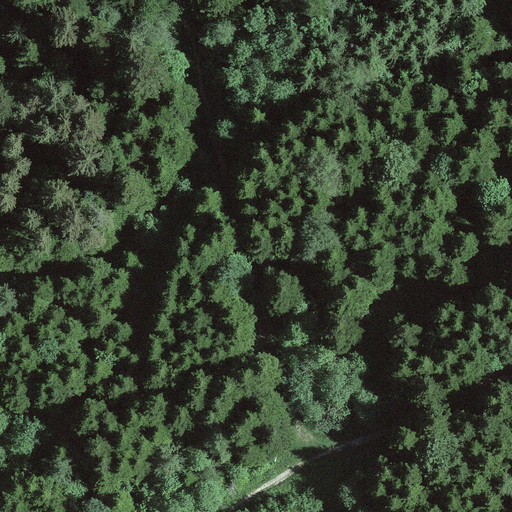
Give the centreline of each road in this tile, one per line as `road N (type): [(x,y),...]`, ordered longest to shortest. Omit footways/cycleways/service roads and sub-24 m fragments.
road 1 (track): [(227,511),(317,459),(270,366),(195,78),(185,0)]
road 2 (track): [(317,459),(511,381)]
